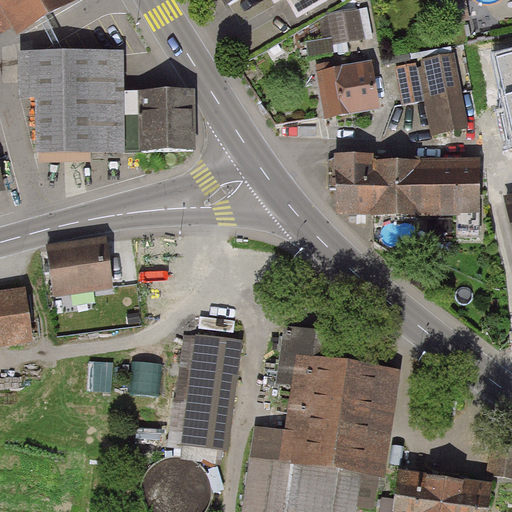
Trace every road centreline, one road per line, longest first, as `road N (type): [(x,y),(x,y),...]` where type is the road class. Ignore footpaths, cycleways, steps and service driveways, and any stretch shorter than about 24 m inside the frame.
road 1 (secondary): [(511,395),(322,241),(261,168)]
road 2 (tertiary): [(0,243),(217,197),(261,168)]
road 3 (track): [(0,362),(137,340),(217,272)]
road 4 (secondary): [(261,168),(154,0)]
